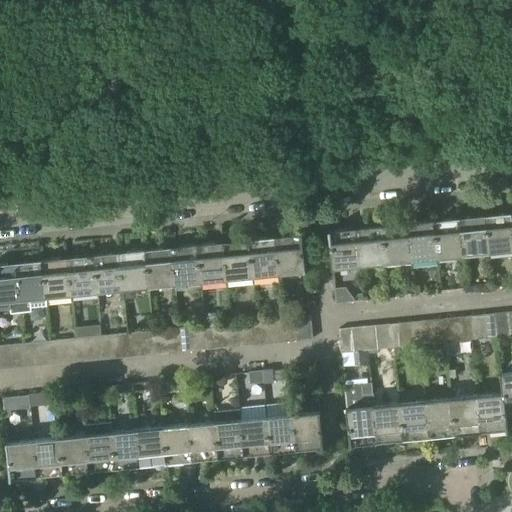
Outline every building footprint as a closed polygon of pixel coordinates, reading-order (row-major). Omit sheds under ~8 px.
[(490,253),(511,250),(511,213),(502,214),(502,215),(486,217),(490,253)] [(464,256),(490,253),(486,217),(471,218),(471,217),(460,218),(464,256)] [(438,258),(464,256),(460,218),(451,219),(451,220),(435,222),(438,258)] [(412,261),(438,258),(435,222),(418,223),(408,224),(412,261)] [(386,264),(412,261),(408,224),(398,225),(383,227),(386,264)] [(361,266),(386,264),(383,227),(367,229),(367,228),(357,229),(361,266)] [(335,269),(361,266),(357,229),(347,230),(347,231),(332,232),(332,231),(329,231),(330,236),(331,236),(333,265),(332,265),(333,270),(335,270),(335,269)] [(276,237),(278,260),(280,274),(304,272),(304,273),(307,273),(306,268),(303,239),(303,234),(300,234),(301,236),(286,237),(286,236),(276,237)] [(250,241),(252,260),(254,277),(280,274),(278,260),(276,237),(265,238),(265,239),(250,241)] [(224,243),(226,269),(228,280),(254,277),(252,260),(250,241),(234,242),(224,243)] [(198,246),(200,265),(202,282),(228,280),(226,269),(224,243),(213,244),(198,246)] [(172,248),(175,275),(176,285),(202,282),(200,265),(198,246),(182,247),(172,248)] [(161,249),(158,250),(146,251),(150,287),(176,285),(175,275),(172,248),(162,249),(161,249)] [(120,253),(122,274),(124,290),(150,287),(146,251),(130,253),(130,252),(120,253)] [(94,256),(97,280),(98,293),(124,290),(122,274),(120,253),(109,254),(109,255),(94,256)] [(68,258),(71,286),(72,295),(98,293),(97,280),(94,256),(79,258),(78,257),(68,258)] [(72,295),(71,286),(68,258),(58,259),(58,260),(43,261),(47,298),(72,295)] [(17,263),(22,313),(32,312),(32,307),(48,306),(47,298),(43,261),(27,263),(27,262),(17,263)] [(11,314),(22,313),(17,263),(7,264),(7,265),(0,265),(0,312),(11,311),(11,314)] [(206,326),(214,325),(217,325),(216,313),(204,314),(205,326),(206,326)] [(498,338),(510,336),(507,313),(496,314),(498,338)] [(486,339),(498,338),(496,314),(484,315),(486,339)] [(474,340),(486,339),(484,315),(472,316),(474,340)] [(298,317),(300,341),(313,340),(313,335),(312,335),(311,320),(312,320),(311,316),(298,317)] [(462,341),(474,340),(472,316),(460,318),(462,341)] [(289,342),(300,341),(298,317),(286,318),(289,342)] [(277,344),(289,342),(286,318),(274,319),(277,344)] [(450,342),(462,341),(460,318),(448,319),(450,342)] [(265,345),(277,344),(274,319),(262,321),(265,345)] [(438,344),(450,342),(448,319),(436,320),(438,344)] [(426,345),(438,344),(436,320),(424,321),(426,345)] [(253,346),(265,345),(262,321),(250,322),(253,346)] [(414,346),(426,345),(424,321),(412,322),(414,346)] [(241,347),(253,346),(250,322),(238,323),(241,347)] [(402,347),(414,346),(412,322),(400,324),(402,347)] [(229,348),(241,347),(238,323),(226,324),(229,348)] [(217,350),(229,348),(226,324),(214,325),(217,350)] [(390,348),(402,347),(400,324),(388,325),(390,348)] [(205,351),(217,350),(214,325),(202,327),(205,351)] [(378,350),(390,348),(388,325),(376,326),(378,350)] [(355,352),(378,350),(376,326),(352,328),(355,352)] [(193,352),(205,351),(202,327),(190,328),(193,352)] [(181,353),(193,352),(190,328),(178,329),(181,353)] [(342,353),(355,352),(352,328),(339,330),(340,334),(342,349),(341,349),(342,353)] [(169,354),(181,353),(178,329),(166,330),(169,354)] [(157,356),(169,354),(166,330),(154,331),(157,356)] [(145,357),(157,356),(154,331),(142,333),(145,357)] [(133,358),(145,357),(142,333),(130,334),(133,358)] [(121,359),(133,358),(130,334),(118,335),(121,359)] [(109,360),(121,359),(118,335),(107,336),(109,360)] [(97,362),(109,360),(107,336),(95,337),(97,362)] [(85,363),(97,362),(95,337),(82,339),(85,363)] [(73,364),(85,363),(82,339),(70,340),(73,364)] [(60,365),(73,364),(70,340),(58,341),(60,365)] [(49,366),(60,365),(58,341),(46,342),(49,366)] [(37,368),(49,366),(46,342),(34,343),(37,368)] [(25,369),(37,368),(34,343),(22,345),(25,369)] [(13,370),(25,369),(22,345),(10,346),(13,370)] [(0,370),(0,371),(13,370),(10,346),(0,346),(0,370)] [(274,379),(289,378),(288,370),(274,371),(274,379)] [(511,373),(502,375),(502,373),(500,374),(501,379),(503,393),(504,393),(506,411),(511,410),(511,373)] [(351,442),(351,447),(354,447),(353,446),(364,445),(369,444),(369,445),(379,444),(376,407),(375,407),(372,383),(345,386),(348,413),(351,442)] [(54,392),(43,393),(44,405),(52,404),(52,407),(56,407),(54,392)] [(508,428),(506,411),(504,393),(503,393),(503,394),(477,397),(481,434),(491,433),(491,432),(506,431),(509,431),(508,428)] [(471,435),(481,434),(477,397),(452,399),(456,436),(471,434),(471,435)] [(439,437),(456,436),(452,399),(426,402),(430,439),(440,438),(439,437)] [(420,440),(430,439),(426,402),(401,404),(404,441),(420,439),(420,440)] [(292,404),(266,406),(268,417),(271,454),(287,452),(287,453),(297,452),(293,415),(292,404)] [(389,442),(404,441),(401,404),(376,407),(379,444),(389,443),(389,442)] [(265,406),(241,409),(242,420),(245,457),(256,456),(256,455),(271,454),(268,417),(267,417),(265,406)] [(216,422),(216,423),(219,458),(235,457),(235,458),(245,457),(242,420),(241,409),(215,412),(216,422)] [(293,415),(297,452),(307,451),(307,450),(323,449),(323,450),(325,449),(325,444),(324,444),(321,417),(321,411),(318,411),(318,412),(293,415)] [(86,424),(87,436),(90,472),(100,471),(116,469),(112,433),(111,422),(86,424)] [(216,423),(190,425),(194,462),(204,461),(204,460),(219,458),(216,423)] [(183,463),(194,462),(190,425),(164,428),(168,464),(183,462),(183,463)] [(152,465),(168,464),(164,428),(138,430),(142,467),(152,466),(152,465)] [(131,468),(142,467),(138,430),(112,433),(116,469),(131,468)] [(80,473),(90,472),(87,436),(60,438),(64,474),(80,473)] [(48,476),(64,474),(60,438),(35,441),(38,478),(48,477),(48,476)] [(38,478),(35,441),(10,443),(10,442),(7,443),(8,448),(11,475),(10,475),(11,481),(13,480),(13,479),(28,478),(28,479),(38,478)]
